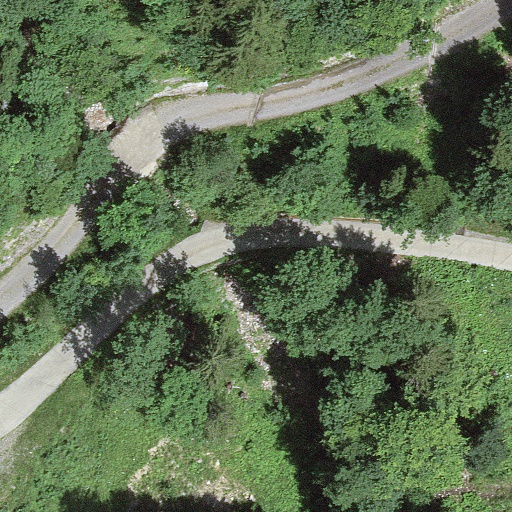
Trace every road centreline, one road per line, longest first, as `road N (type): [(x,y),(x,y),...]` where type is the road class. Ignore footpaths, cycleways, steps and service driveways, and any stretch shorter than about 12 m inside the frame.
road 1 (track): [(0,295),(41,261),(154,132),(193,114),(300,96),(435,45),(507,0)]
road 2 (unclassified): [(511,253),(334,229),(203,240),(0,412)]
